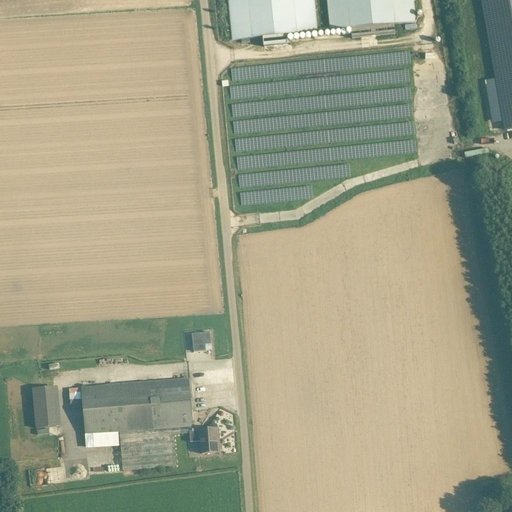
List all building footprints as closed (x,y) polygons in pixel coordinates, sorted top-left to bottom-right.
[(293,35),(316,34),(315,0),(229,0),(231,39),(268,38),(270,45),(294,44),(293,35)] [(416,0),(341,0),(344,31),(347,31),(347,29),(404,24),(404,30),(419,28),(416,0)] [(511,0),(483,0),(507,131),(511,130),(511,0)] [(194,352),(206,351),(205,345),(211,345),(210,333),(192,335),(194,352)] [(104,435),(120,434),(193,427),(194,427),(189,379),(81,389),(85,437),(104,435)] [(37,429),(61,427),(59,389),(34,391),(37,429)] [(191,432),(194,431),(194,430),(193,430),(193,427),(120,434),(121,445),(123,472),(177,467),(174,435),(191,434),(191,432)] [(202,454),(220,453),(219,444),(218,444),(217,430),(201,431),(194,431),(191,432),(191,434),(192,443),(201,442),(202,454)]
